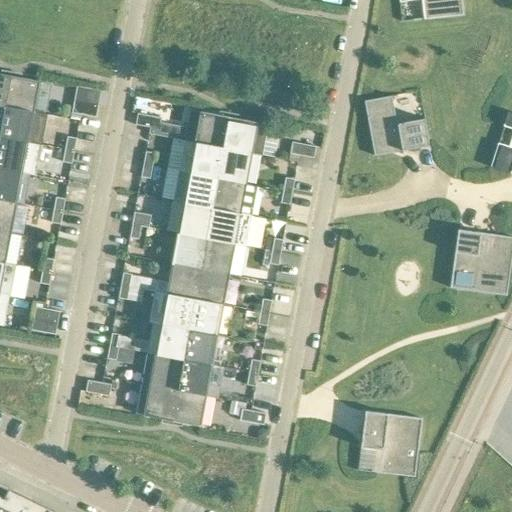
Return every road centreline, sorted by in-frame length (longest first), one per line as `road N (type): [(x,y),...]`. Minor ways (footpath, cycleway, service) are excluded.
road 1 (residential): [(49,471),(137,0)]
road 2 (residential): [(321,210),(360,0)]
road 3 (residential): [(282,418),(321,210)]
road 4 (residential): [(427,511),(511,332)]
